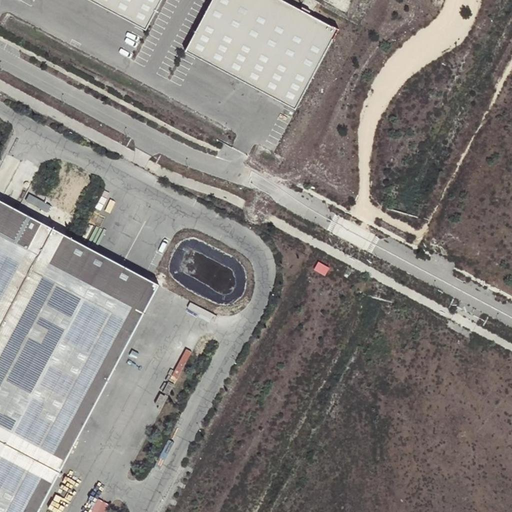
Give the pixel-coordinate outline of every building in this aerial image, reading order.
[(164,0),(87,0),(147,32),(164,0)] [(338,31),(276,0),(214,0),(187,53),(297,109),(338,31)] [(26,201),(48,211),(51,205),(29,194),(26,201)] [(0,511),(39,511),(160,285),(0,200),(0,511)] [(318,261),(314,269),(326,275),(330,267),(318,261)] [(104,511),(108,502),(97,497),(91,511),(104,511)]
